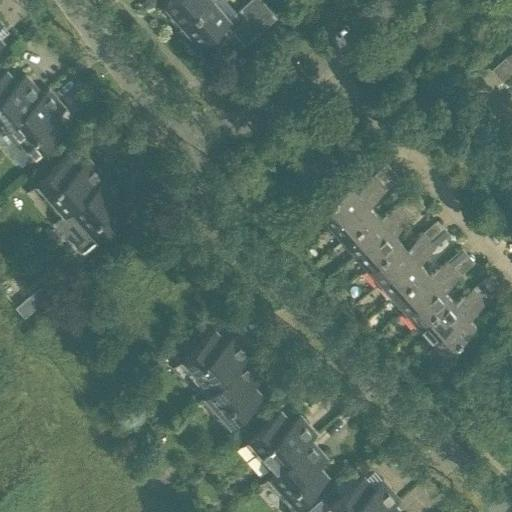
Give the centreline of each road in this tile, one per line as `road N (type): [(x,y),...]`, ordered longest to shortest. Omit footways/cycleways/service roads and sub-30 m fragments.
road 1 (residential): [(508,511),(208,212),(203,125)]
road 2 (residential): [(511,265),(325,58)]
road 3 (residential): [(203,125),(150,104),(69,0)]
road 4 (residential): [(203,125),(250,119),(325,58)]
